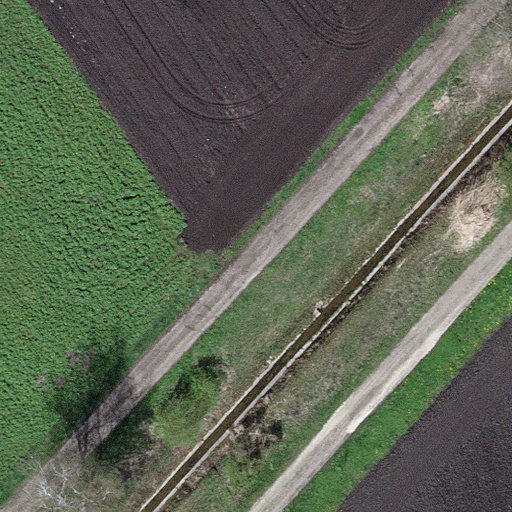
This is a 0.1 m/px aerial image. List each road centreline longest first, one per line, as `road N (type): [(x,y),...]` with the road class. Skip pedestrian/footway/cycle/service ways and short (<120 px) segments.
road 1 (track): [(24,511),(496,0)]
road 2 (track): [(511,245),(260,511)]
